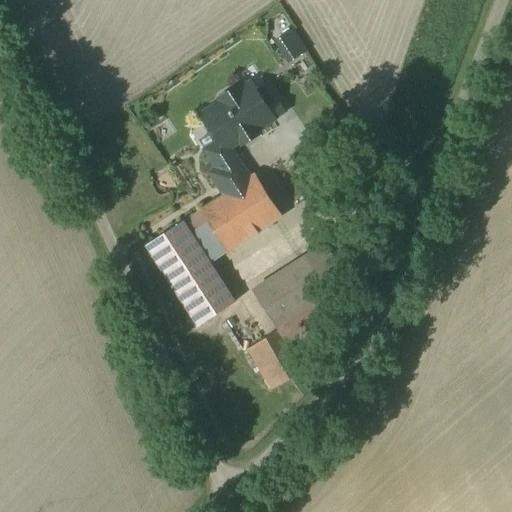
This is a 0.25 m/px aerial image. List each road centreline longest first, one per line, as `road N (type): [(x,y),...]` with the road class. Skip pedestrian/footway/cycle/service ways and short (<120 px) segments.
road 1 (unclassified): [(232,499),(349,366),(389,296),(500,0)]
road 2 (unclassified): [(0,0),(232,499)]
